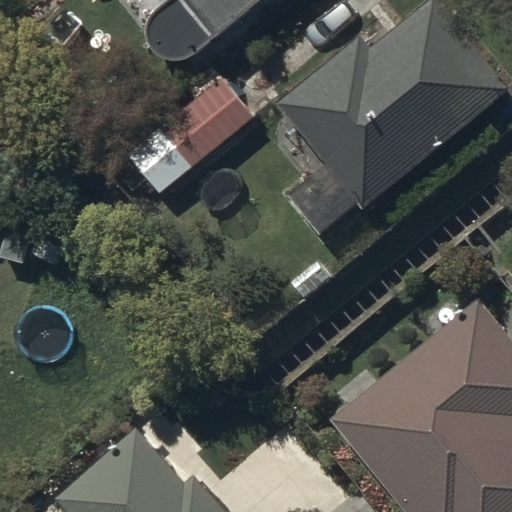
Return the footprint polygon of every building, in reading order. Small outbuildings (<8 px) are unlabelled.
[(163,0),(192,36),(206,25),(214,35),(257,0),(163,0)] [(363,32),(280,100),(367,205),(511,84),(511,78),(446,0),(425,0),(372,44),(363,32)] [(258,112),(224,73),(132,151),(166,190),(258,112)] [(511,511),(511,338),(479,298),(332,417),(410,511),(511,511)] [(140,425),(59,495),(73,511),(232,511),(196,471),(188,479),(140,425)]
